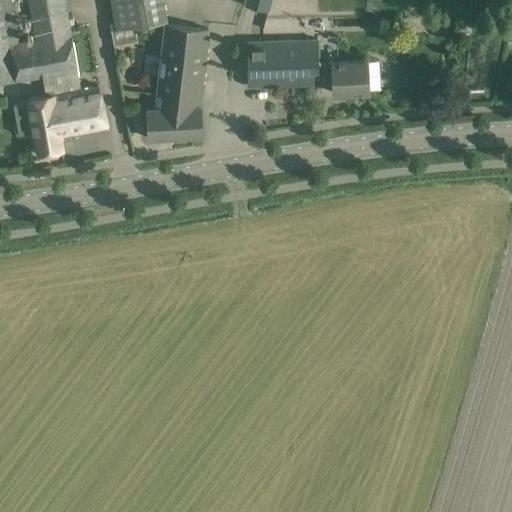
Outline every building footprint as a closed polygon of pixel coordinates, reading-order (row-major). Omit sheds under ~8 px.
[(0,0),(0,82),(44,75),(47,95),(29,99),(34,133),(38,153),(62,149),(61,141),(108,131),(100,90),(77,94),(76,90),(71,91),(65,60),(77,58),(73,33),(72,33),(66,0),(28,0),(35,39),(19,42),(12,0),(0,0)] [(163,0),(112,0),(118,28),(120,27),(167,19),(163,0)] [(245,0),(245,4),(269,11),(272,0),(245,0)] [(146,109),(147,118),(148,138),(203,135),(201,106),(199,106),(202,88),(210,27),(164,21),(153,107),(151,107),(150,109),(146,109)] [(118,28),(111,29),(113,41),(122,40),(120,27),(118,28)] [(368,91),(367,71),(366,61),(332,63),(332,64),(318,65),(316,37),(246,43),(248,88),(319,85),(319,83),(333,83),(334,93),(368,91)]
